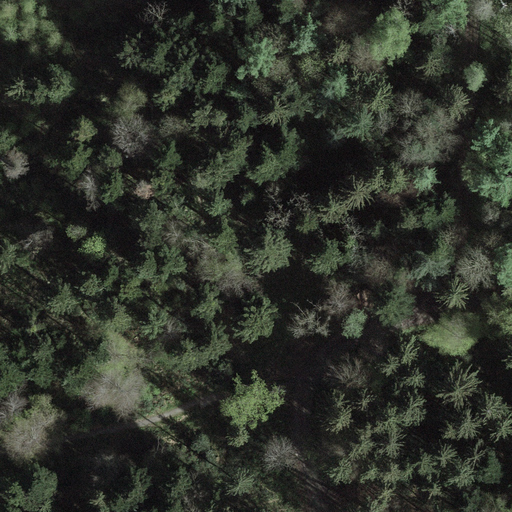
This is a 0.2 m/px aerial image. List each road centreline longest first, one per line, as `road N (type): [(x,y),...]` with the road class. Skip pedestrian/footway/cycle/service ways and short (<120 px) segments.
road 1 (track): [(417,311),(461,225),(471,0)]
road 2 (track): [(295,389),(325,342),(417,311)]
road 3 (track): [(323,511),(295,389)]
